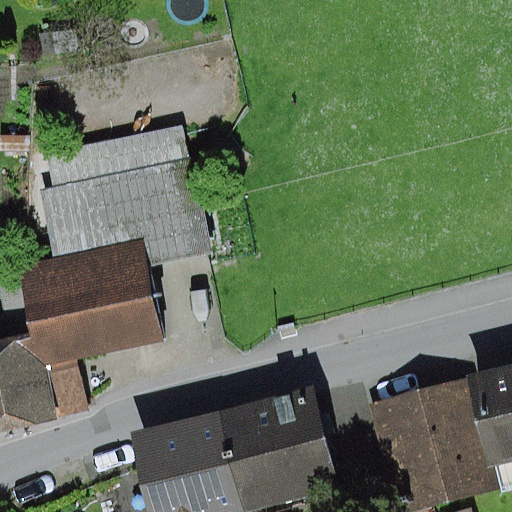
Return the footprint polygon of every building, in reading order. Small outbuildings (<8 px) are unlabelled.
[(75,31),(40,35),(42,55),(77,51),(75,31)] [(39,190),(53,258),(144,240),(149,263),(208,251),(182,126),(45,154),(52,187),(39,190)] [(29,138),(0,137),(0,140),(0,152),(29,153),(29,138)] [(53,258),(15,267),(29,339),(0,344),(0,430),(85,414),(74,359),(163,342),(149,263),(144,240),(53,258)] [(511,368),(474,377),(502,493),(511,490),(511,368)] [(465,380),(370,406),(399,511),(411,511),(495,489),(465,380)] [(312,388),(226,411),(252,510),(339,487),(312,388)] [(226,411),(128,435),(147,511),(246,511),(252,510),(226,411)]
